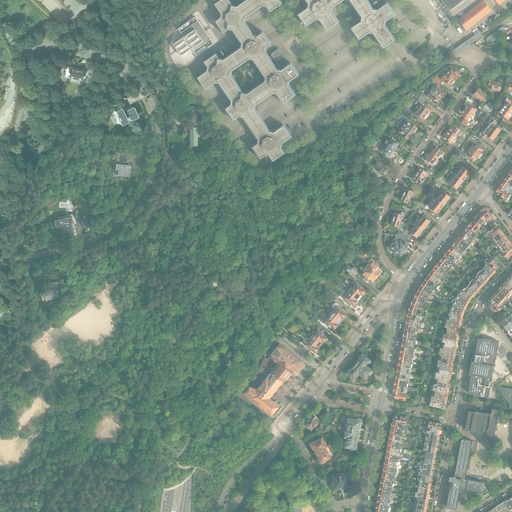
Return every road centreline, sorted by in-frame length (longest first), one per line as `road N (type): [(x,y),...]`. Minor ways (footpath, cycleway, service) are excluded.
road 1 (primary): [(489,0),(356,104),(255,225),(197,351),(168,511)]
road 2 (primary): [(182,510),(222,330),(281,216),(367,116),(511,4)]
road 3 (unknown): [(0,478),(40,462),(62,415),(87,389),(135,384),(180,417),(209,406),(260,298),(321,244),(386,209)]
road 4 (residential): [(0,269),(110,230),(145,187),(159,144),(148,96),(116,60),(71,46),(18,56)]
road 5 (residential): [(485,57),(389,197),(380,244),(408,280)]
road 6 (residential): [(362,503),(336,506),(288,420)]
